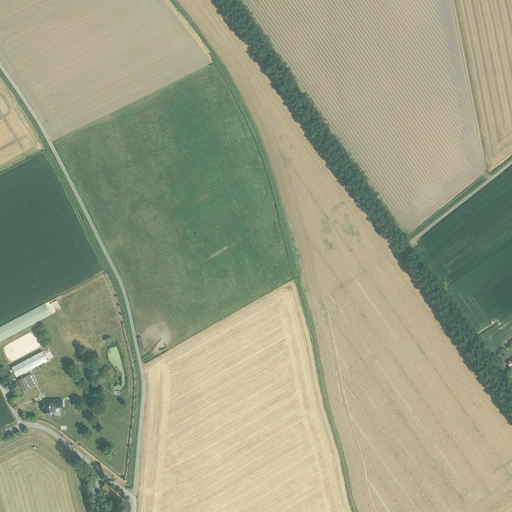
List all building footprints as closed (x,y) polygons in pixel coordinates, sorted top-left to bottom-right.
[(0,327),(0,341),(48,316),(42,305),(0,327)] [(37,350),(11,363),(18,375),(43,362),(37,350)] [(55,362),(67,359),(65,351),(52,354),(55,362)] [(31,376),(21,381),(24,389),(34,384),(31,376)] [(60,400),(43,400),(42,412),(50,412),(50,404),(60,404),(60,400)] [(119,495),(106,483),(102,488),(117,501),(119,498),(119,495)]
